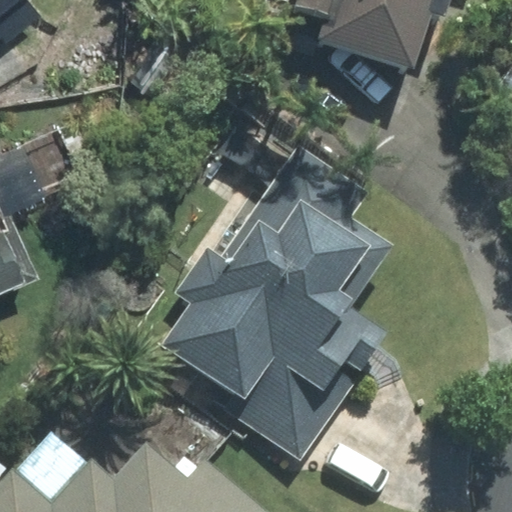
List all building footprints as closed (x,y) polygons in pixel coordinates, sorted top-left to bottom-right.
[(0,0),(0,34),(33,7),(26,0),(0,0)] [(291,0),(287,13),(316,23),(308,46),(403,78),(429,0),(291,0)] [(292,148),(215,261),(201,252),(168,298),(183,307),(154,350),(228,401),(221,415),(295,465),(349,387),(330,374),(336,365),(352,377),(381,336),(344,310),(386,250),(344,222),(362,197),(292,148)] [(0,271),(12,266),(0,239),(0,271)] [(182,482),(141,446),(109,481),(86,461),(46,505),(9,471),(6,474),(0,468),(0,511),(256,511),(201,462),(182,482)]
